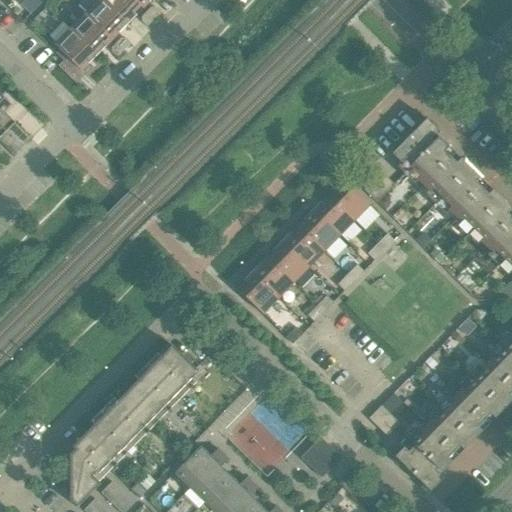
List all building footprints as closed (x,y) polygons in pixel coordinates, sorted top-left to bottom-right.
[(127,25),(101,0),(98,0),(85,14),(112,40),(127,25)] [(142,9),(132,0),(101,0),(127,25),(142,9)] [(151,0),(132,0),(142,9),(151,0)] [(160,14),(155,8),(150,8),(146,13),(153,21),(160,14)] [(153,21),(146,13),(141,18),(141,22),(147,28),(153,21)] [(112,40),(85,14),(70,29),(97,56),(112,40)] [(81,72),(97,56),(70,29),(54,46),(66,58),(58,67),(76,85),(85,75),(81,72)] [(130,45),(125,39),(120,39),(115,44),(123,52),(130,45)] [(123,52),(115,44),(111,49),(111,53),(116,59),(123,52)] [(11,105),(0,95),(0,126),(20,146),(29,137),(3,113),(11,105)] [(507,214),(488,195),(485,198),(472,185),(475,183),(456,164),(454,167),(442,155),(444,152),(430,139),(438,131),(426,120),(391,155),(511,273),(511,224),(504,216),(507,214)] [(20,146),(0,126),(0,142),(12,155),(20,146)] [(376,204),(394,186),(381,173),(363,191),(376,204)] [(370,206),(343,179),(327,195),(354,221),(370,206)] [(354,221),(327,195),(312,210),(339,237),(354,221)] [(339,237),(312,210),(296,226),(323,253),(339,237)] [(323,253),(296,226),(281,242),(308,268),(323,253)] [(384,251),(393,242),(386,235),(377,245),(384,251)] [(308,268),(281,242),(266,257),(293,284),(308,268)] [(374,261),(384,251),(377,245),(367,255),(374,261)] [(293,284),(266,257),(250,273),(277,300),(293,284)] [(354,282),(363,273),(356,266),(347,275),(354,282)] [(277,300),(250,273),(235,289),(262,315),(277,300)] [(344,292),(354,282),(347,275),(337,285),(344,292)] [(323,313),(333,303),(326,297),(316,306),(323,313)] [(314,323),(323,313),(316,306),(307,316),(314,323)] [(292,345),(302,335),(295,328),(285,338),(292,345)] [(490,415),(508,396),(506,394),(511,387),(511,337),(394,458),(429,492),(441,480),(434,473),(447,459),(444,457),(456,445),(459,447),(477,428),(475,426),(487,413),(490,415)] [(198,372),(171,347),(149,370),(175,395),(198,372)] [(175,395),(149,370),(128,391),(154,417),(175,395)] [(154,417),(128,391),(105,414),(132,440),(154,417)] [(399,424),(381,407),(368,420),(386,437),(399,424)] [(132,440),(105,414),(84,436),(110,462),(132,440)] [(98,474),(110,462),(84,436),(72,448),(74,451),(69,456),(69,491),(80,502),(75,507),(77,509),(100,485),(92,477),(96,472),(98,474)] [(341,459),(320,438),(300,458),(321,479),(341,459)] [(189,489),(222,455),(217,450),(210,457),(200,447),(174,474),(189,489)] [(204,503),(230,476),(221,467),(228,461),(222,455),(189,489),(204,503)] [(213,511),(223,511),(251,484),(246,478),(239,485),(230,476),(204,503),(213,511)] [(125,511),(134,504),(111,483),(100,494),(119,511),(125,511)] [(252,511),(259,505),(250,496),(257,489),(251,484),(223,511),(252,511)] [(106,511),(95,500),(83,511),(84,511),(106,511)]
